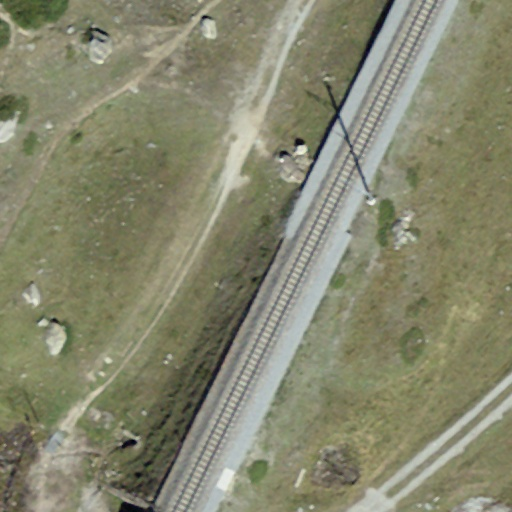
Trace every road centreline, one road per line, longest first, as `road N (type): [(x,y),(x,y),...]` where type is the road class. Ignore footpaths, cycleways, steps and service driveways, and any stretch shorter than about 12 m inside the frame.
road 1 (track): [(39,511),(44,456),(162,314),(326,0)]
road 2 (track): [(511,379),(370,511)]
